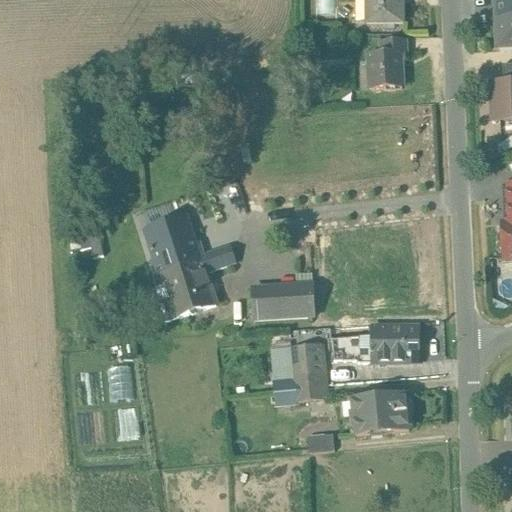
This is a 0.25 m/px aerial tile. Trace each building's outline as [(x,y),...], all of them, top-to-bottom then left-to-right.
[(404,0),(365,0),(365,25),(404,25),(404,0)] [(511,0),(495,0),(496,22),(511,21),(511,0)] [(511,21),(496,22),(497,52),(511,51),(511,21)] [(404,42),(380,44),(381,57),(399,56),(399,58),(405,58),(404,42)] [(381,57),(368,58),(370,92),(401,90),(399,58),(399,56),(381,57)] [(511,83),(493,85),(495,123),(511,122),(511,83)] [(511,205),(507,206),(507,226),(501,226),(502,233),(499,236),(499,250),(503,253),(503,260),(511,259),(511,205)] [(187,219),(144,233),(156,271),(199,258),(187,219)] [(99,233),(66,239),(69,253),(101,247),(99,233)] [(199,258),(156,271),(165,302),(170,318),(171,321),(214,308),(204,275),(235,266),(229,248),(199,258)] [(311,287),(251,289),(252,320),(312,318),(311,287)] [(165,302),(139,310),(144,326),(170,318),(165,302)] [(418,329),(372,328),(372,364),(417,365),(418,329)] [(320,348),(290,351),(293,378),(323,375),(320,348)] [(323,375),(293,378),(294,392),(324,389),(323,375)] [(324,389),(294,392),(295,405),(325,402),(324,389)] [(409,395),(353,400),(357,438),(413,433),(409,395)] [(333,436),(307,438),(309,456),(335,454),(333,436)]
